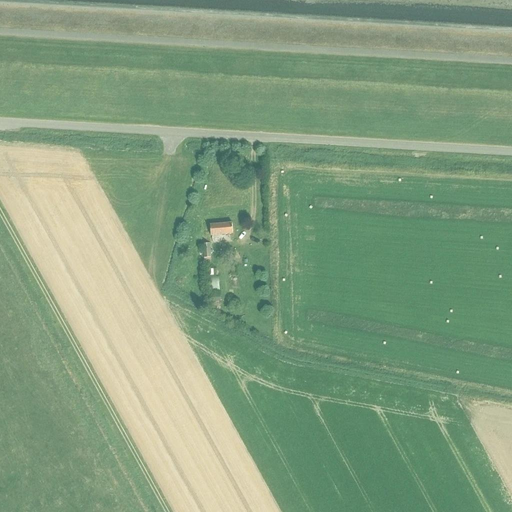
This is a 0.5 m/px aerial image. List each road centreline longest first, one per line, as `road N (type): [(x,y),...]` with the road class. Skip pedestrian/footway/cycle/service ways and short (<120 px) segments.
road 1 (tertiary): [(0,122),(511,151)]
road 2 (track): [(0,211),(167,511)]
